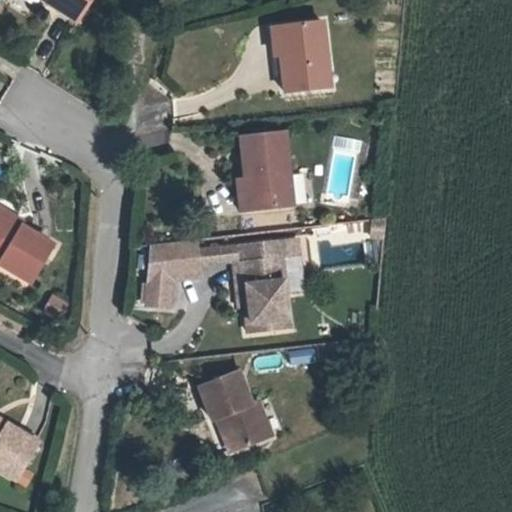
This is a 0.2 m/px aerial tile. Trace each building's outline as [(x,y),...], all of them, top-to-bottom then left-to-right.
[(47,0),(80,20),(91,0),(47,0)] [(345,37),(310,38),(311,65),(303,65),(304,85),(304,107),(348,104),(345,37)] [(311,65),(310,38),(295,39),(296,85),(304,85),(303,65),(311,65)] [(258,144),(259,173),(259,176),(265,178),(266,218),(303,217),(301,141),(258,144)] [(354,186),(359,151),(335,147),(330,182),(354,186)] [(259,176),(259,173),(253,173),(253,186),(247,186),(248,219),(266,218),(265,178),(259,176)] [(0,261),(16,274),(44,236),(4,205),(10,197),(0,190),(0,261)] [(168,246),(153,247),(154,268),(169,267),(168,246)] [(299,340),(297,306),(295,272),(310,271),(309,256),(251,259),(252,274),(247,274),(248,289),(255,289),(256,320),(258,342),(299,340)] [(251,258),(211,260),(212,276),(247,274),(252,274),(251,259),(251,258)] [(169,267),(154,268),(154,278),(169,277),(169,267)] [(316,305),(314,271),(310,271),(295,272),(297,306),(316,305)] [(241,433),(245,432),(251,428),(269,457),(303,437),(283,407),(277,411),(255,379),(221,401),(241,433)] [(0,453),(14,461),(35,421),(0,402),(0,453)] [(251,428),(245,432),(264,460),(269,457),(251,428)]
